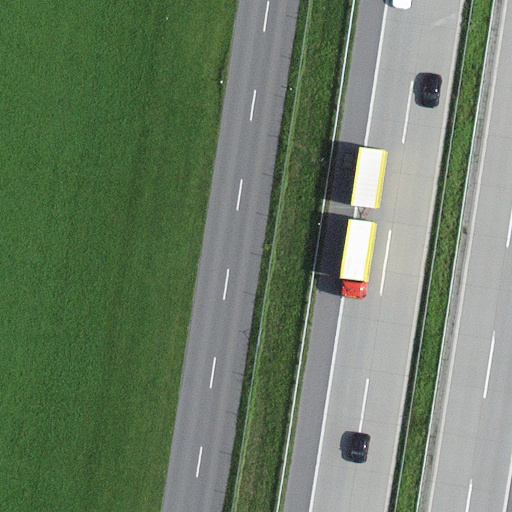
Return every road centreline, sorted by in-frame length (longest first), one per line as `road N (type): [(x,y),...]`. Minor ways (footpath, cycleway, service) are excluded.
road 1 (unclassified): [(286,0),(202,511)]
road 2 (motorway): [(423,0),(346,511)]
road 3 (motorway): [(464,511),(511,215)]
